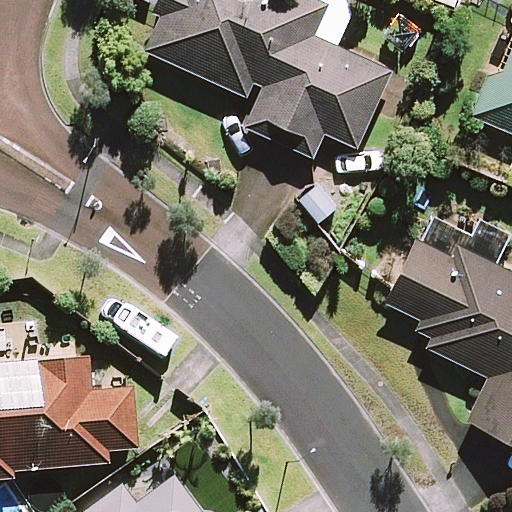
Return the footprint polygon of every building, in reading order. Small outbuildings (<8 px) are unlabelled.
[(142,49),(246,96),(252,82),(262,86),(252,107),(244,126),(312,157),(323,132),(356,147),(390,72),(337,48),(359,0),(154,0),(149,12),(157,16),(142,49)] [(511,17),(508,28),(511,29),(511,41),(499,72),(491,69),(471,116),(511,132),(511,17)] [(511,273),(492,263),(506,236),(476,222),(469,237),(427,217),(385,302),(418,318),(412,329),(430,338),(426,347),(487,376),(466,418),(511,441),(511,273)] [(0,361),(0,477),(14,477),(13,470),(110,462),(109,448),(139,445),(134,384),(93,388),(90,353),(0,361)] [(205,511),(176,472),(137,501),(125,484),(86,511),(205,511)]
